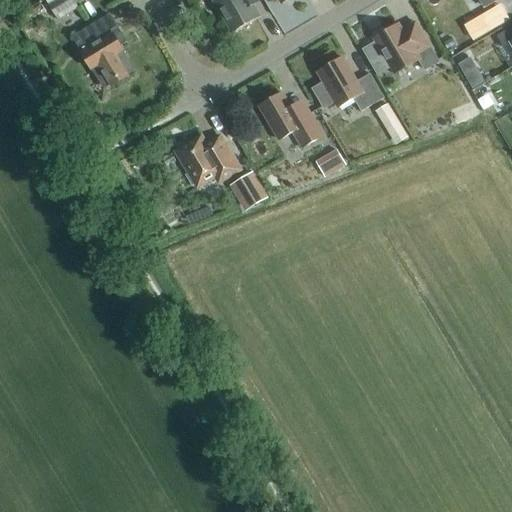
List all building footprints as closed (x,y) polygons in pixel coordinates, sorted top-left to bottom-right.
[(56,21),(77,9),(71,0),(55,0),(46,5),(56,21)] [(211,0),(232,34),(259,18),(253,6),(263,1),(262,0),(211,0)] [(476,0),(482,8),(495,0),(476,0)] [(131,71),(121,53),(123,52),(113,36),(119,32),(110,17),(73,38),(82,53),(81,54),(92,71),(94,70),(104,87),(109,84),(111,88),(128,77),(126,74),(131,71)] [(483,33),(494,27),(489,18),(478,24),(483,33)] [(399,25),(373,41),(375,44),(363,51),(378,75),(390,68),(394,76),(419,61),(425,71),(438,63),(422,36),(409,43),(399,25)] [(511,29),(498,37),(503,47),(511,42),(511,29)] [(356,83),(342,59),(318,73),(323,83),(311,90),(324,111),(335,104),(338,109),(354,100),(361,113),(384,99),(370,75),(356,83)] [(465,78),(477,71),(470,59),(458,66),(465,78)] [(290,108),(282,94),(259,108),(279,142),(292,134),(301,150),(323,137),(302,102),(290,108)] [(482,115),(477,104),(448,116),(453,128),(482,115)] [(408,139),(387,105),(375,113),(395,146),(408,139)] [(225,180),(240,171),(219,136),(205,144),(201,137),(175,153),(188,174),(185,176),(192,187),(195,185),(197,189),(222,174),(225,180)] [(348,166),(339,150),(318,163),(328,179),(348,166)] [(267,195),(255,173),(235,184),(247,206),(267,195)]
